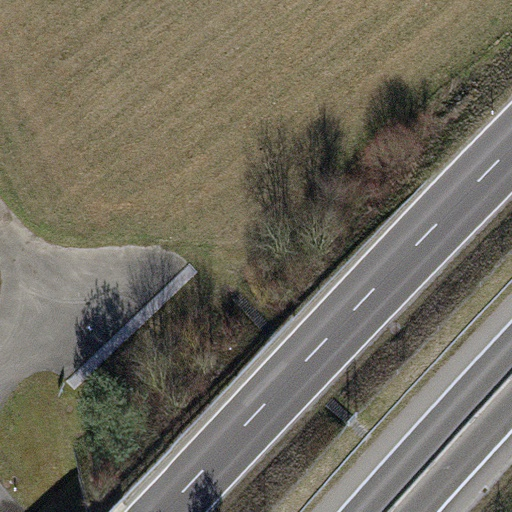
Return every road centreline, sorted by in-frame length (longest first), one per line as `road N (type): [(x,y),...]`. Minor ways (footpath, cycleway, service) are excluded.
road 1 (primary): [(167,511),(511,149)]
road 2 (trunk): [(511,349),(363,511)]
road 3 (track): [(0,218),(30,301),(0,372)]
road 4 (trunk): [(417,511),(511,407)]
